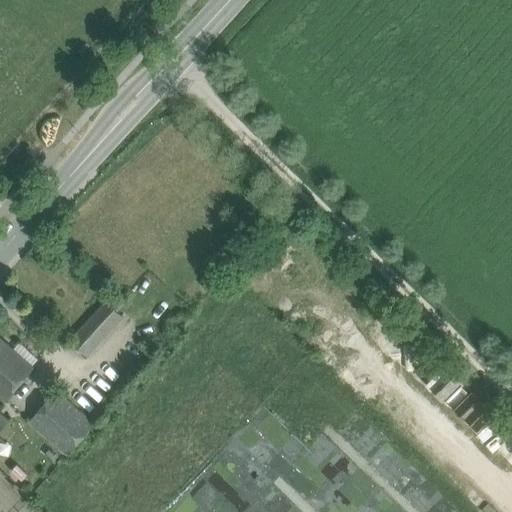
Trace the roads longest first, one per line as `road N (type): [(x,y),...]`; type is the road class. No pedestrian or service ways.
road 1 (track): [(173,57),(511,395)]
road 2 (secondary): [(226,0),(0,248)]
